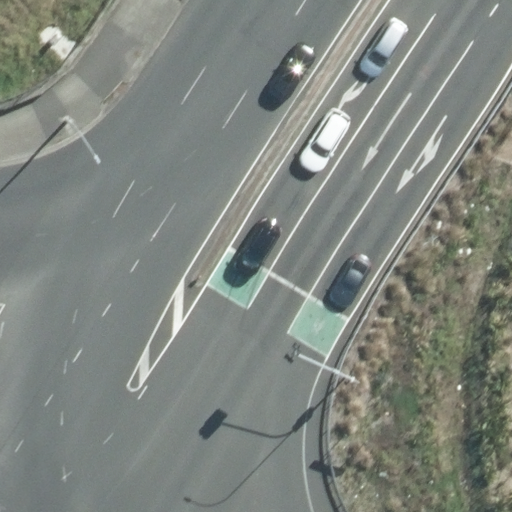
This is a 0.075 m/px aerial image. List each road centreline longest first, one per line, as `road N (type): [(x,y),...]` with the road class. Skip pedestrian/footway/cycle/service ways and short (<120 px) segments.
road 1 (primary): [(470,0),(172,511)]
road 2 (primary): [(0,486),(204,146)]
road 3 (primary): [(0,220),(71,208),(204,146)]
road 4 (primary): [(204,146),(301,0)]
